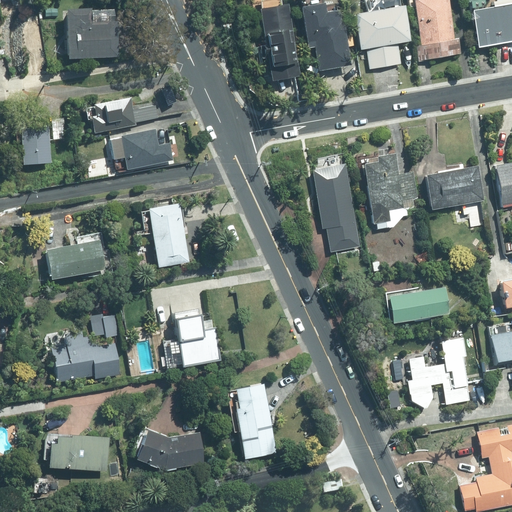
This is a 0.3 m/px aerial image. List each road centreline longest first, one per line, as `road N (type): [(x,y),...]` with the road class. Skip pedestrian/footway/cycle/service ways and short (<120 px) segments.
road 1 (secondary): [(225,137),(397,511)]
road 2 (residential): [(511,87),(225,137)]
road 3 (unknown): [(284,263),(0,316)]
road 4 (secondary): [(164,0),(225,137)]
road 5 (unknown): [(368,445),(511,416)]
